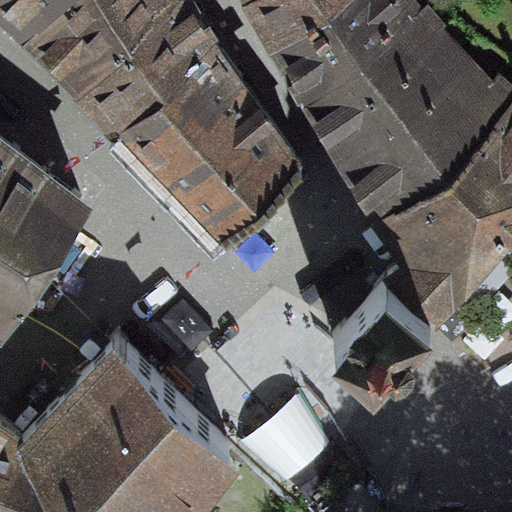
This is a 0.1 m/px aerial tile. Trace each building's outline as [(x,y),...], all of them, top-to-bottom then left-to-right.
[(0,0),(0,21),(26,45),(75,0),(0,0)] [(189,0),(75,0),(26,45),(115,139),(215,256),(308,172),(189,0)] [(261,0),(280,31),(323,0),(261,0)] [(323,0),(280,31),(382,206),(511,101),(511,78),(500,68),(493,74),(425,0),(323,0)] [(511,218),(511,101),(382,206),(411,251),(406,255),(447,296),(511,218)] [(95,212),(0,136),(0,346),(1,347),(95,212)] [(447,296),(406,255),(368,293),(334,328),(375,369),(415,328),(447,296)] [(20,431),(54,511),(195,511),(238,454),(118,333),(20,431)] [(0,511),(54,511),(20,431),(0,415),(0,511)]
